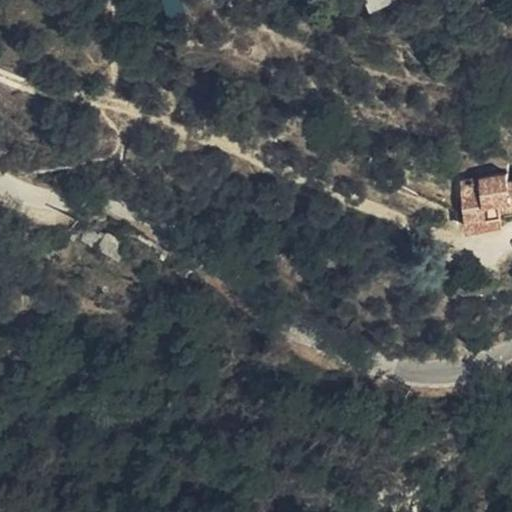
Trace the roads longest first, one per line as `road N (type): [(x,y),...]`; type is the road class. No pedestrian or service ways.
road 1 (residential): [(0,176),(144,222),(340,349),(393,368),(443,374),(511,349)]
road 2 (track): [(114,103),(436,231),(511,235)]
